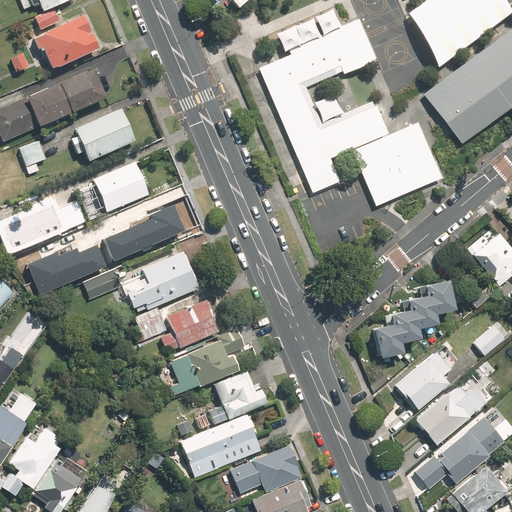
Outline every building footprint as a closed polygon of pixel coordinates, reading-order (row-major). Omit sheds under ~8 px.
[(21,0),(25,8),(43,0),(47,9),(68,0),(21,0)] [(36,16),(42,29),(60,21),(55,8),(36,16)] [(56,67),(101,46),(87,15),(37,37),(41,47),(46,45),(56,67)] [(283,49),(285,55),(254,69),(307,194),(335,182),(326,159),(346,151),(356,173),(371,207),(437,179),(412,123),(382,135),(372,109),(313,132),(294,84),(336,67),(338,75),(372,61),(354,19),(283,49)] [(511,22),(418,97),(455,146),(511,101),(511,22)] [(29,65),(24,53),(13,58),(18,70),(29,65)] [(96,66),(0,107),(0,129),(5,140),(108,96),(96,66)] [(116,112),(67,132),(70,138),(66,140),(72,156),(78,154),(82,164),(129,144),(116,112)] [(18,147),(28,173),(40,169),(37,161),(45,157),(39,139),(18,147)] [(81,216),(96,210),(98,215),(143,197),(130,163),(84,182),(86,187),(72,193),(81,216)] [(101,235),(112,260),(183,228),(171,201),(146,212),(148,214),(101,235)] [(71,203),(52,210),(57,225),(76,217),(71,203)] [(0,252),(55,231),(47,213),(46,213),(43,205),(0,222),(0,252)] [(511,279),(511,257),(491,236),(484,243),(479,238),(467,249),(471,253),(466,258),(496,289),(509,277),(511,280),(511,279)] [(24,263),(38,293),(106,263),(96,240),(75,249),(73,244),(56,252),(55,249),(24,263)] [(178,253),(134,272),(138,280),(116,290),(125,311),(130,309),(132,313),(140,310),(141,312),(193,289),(178,253)] [(109,270),(78,283),(86,302),(117,288),(109,270)] [(440,283),(413,289),(415,299),(397,303),(400,314),(381,318),(383,328),(364,332),(370,361),(395,356),(393,347),(411,343),(409,333),(428,329),(426,317),(445,314),(443,307),(463,303),(459,284),(441,287),(440,283)] [(198,302),(159,319),(155,308),(131,319),(140,341),(154,335),(162,353),(174,348),(175,351),(212,335),(198,302)] [(489,328),(471,344),(482,357),(490,350),(495,355),(502,349),(497,343),(500,340),(489,328)] [(214,341),(164,364),(174,385),(166,388),(170,399),(231,371),(224,355),(241,347),(233,330),(213,339),(214,341)] [(439,345),(389,389),(411,413),(444,384),(438,377),(444,371),(440,365),(449,357),(439,345)] [(240,372),(207,386),(217,408),(204,413),(210,427),(263,405),(255,386),(247,390),(240,372)] [(456,382),(408,421),(426,442),(431,446),(487,400),(469,378),(459,386),(456,382)] [(0,459),(22,425),(19,423),(32,402),(18,393),(4,414),(0,411),(0,459)] [(240,417),(174,445),(189,480),(255,453),(240,417)] [(185,421),(173,427),(179,437),(190,431),(185,421)] [(471,423),(411,476),(425,492),(442,478),(450,488),(490,453),(483,446),(488,442),(471,423)] [(23,434),(2,464),(8,468),(0,481),(0,480),(0,492),(8,498),(17,486),(26,492),(60,443),(40,429),(32,440),(23,434)] [(281,446),(226,471),(236,493),(257,484),(261,494),(296,478),(281,446)] [(153,470),(159,459),(151,454),(145,465),(153,470)] [(53,458),(27,495),(41,505),(38,510),(40,511),(55,511),(78,481),(58,467),(60,463),(53,458)] [(478,511),(501,494),(479,467),(440,500),(450,511),(478,511)] [(295,481),(246,502),(250,511),(302,511),(301,509),(306,507),(295,481)] [(92,486),(73,511),(101,511),(110,499),(92,486)] [(511,511),(511,495),(502,499),(505,507),(501,509),(501,511),(511,511)]
